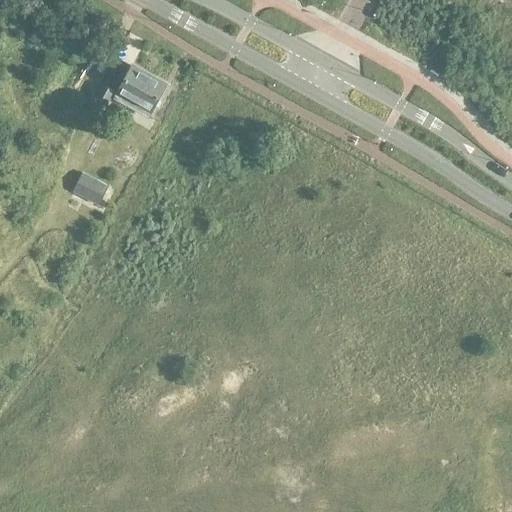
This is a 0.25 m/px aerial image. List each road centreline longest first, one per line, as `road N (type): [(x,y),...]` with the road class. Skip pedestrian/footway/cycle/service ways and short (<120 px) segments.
road 1 (primary): [(309,89),(511,212)]
road 2 (primary): [(511,179),(399,103),(321,64)]
road 3 (primary): [(147,0),(309,89)]
road 4 (primary): [(321,64),(210,0)]
